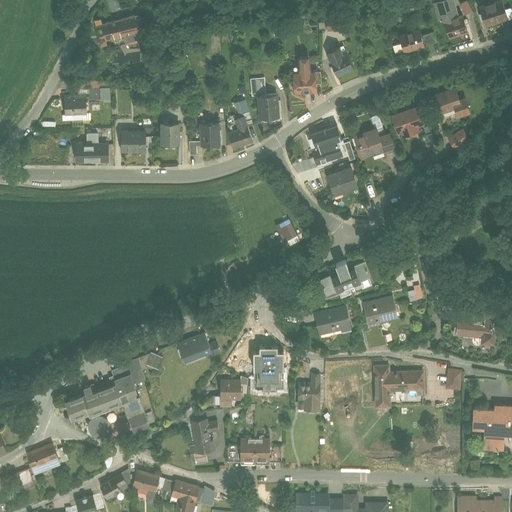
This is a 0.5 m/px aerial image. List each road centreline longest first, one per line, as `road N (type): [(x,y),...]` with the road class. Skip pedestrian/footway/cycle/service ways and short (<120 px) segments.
road 1 (residential): [(210,469),(511,471)]
road 2 (residential): [(511,363),(410,345),(310,349),(279,331),(256,289)]
road 3 (residential): [(0,180),(173,179),(224,170),(269,150)]
road 4 (residential): [(269,150),(365,87),(511,40)]
road 5 (residential): [(39,395),(91,356),(256,289)]
road 6 (residential): [(0,158),(53,87),(88,0)]
road 7 (residential): [(127,449),(182,409),(241,330)]
road 8 (residential): [(0,511),(127,449)]
